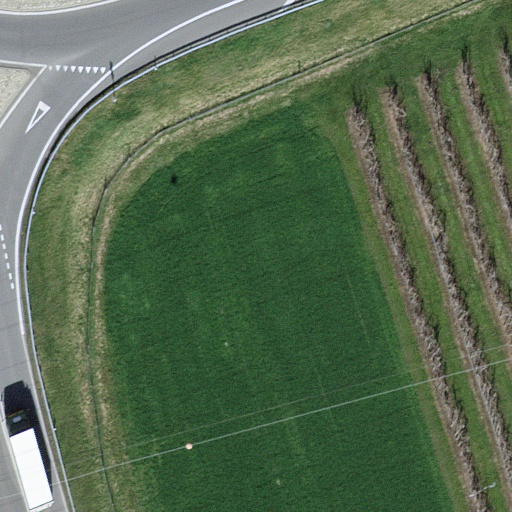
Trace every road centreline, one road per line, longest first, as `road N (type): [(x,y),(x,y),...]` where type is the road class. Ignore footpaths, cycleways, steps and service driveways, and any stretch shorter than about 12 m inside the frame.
road 1 (motorway): [(0,199),(29,127),(100,33)]
road 2 (secondary): [(35,511),(0,390)]
